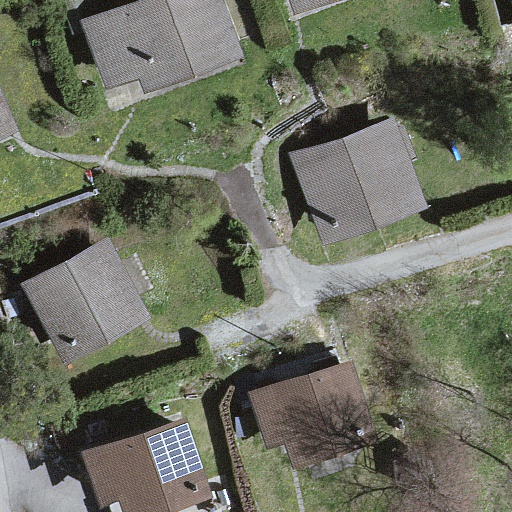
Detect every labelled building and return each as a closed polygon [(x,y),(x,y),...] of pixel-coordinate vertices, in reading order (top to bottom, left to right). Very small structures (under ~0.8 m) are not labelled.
[(257,50),(236,0),(150,0),(98,22),(124,85),(163,69),(170,86),(257,50)] [(0,59),(0,139),(31,125),(0,59)] [(431,202),(400,120),(305,156),(336,238),(431,202)] [(160,315),(120,242),(43,284),(84,356),(160,315)] [(389,437),(366,360),(262,391),(277,443),(303,436),(310,460),(389,437)] [(228,489),(206,418),(106,450),(121,498),(147,490),(154,511),(228,489)]
